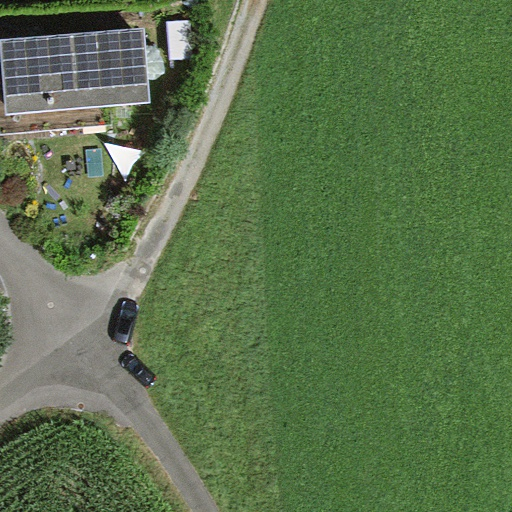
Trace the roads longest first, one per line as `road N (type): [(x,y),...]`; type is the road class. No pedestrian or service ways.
road 1 (track): [(91,337),(137,271),(212,112),(253,0)]
road 2 (track): [(91,337),(205,511)]
road 3 (residential): [(0,238),(91,337)]
